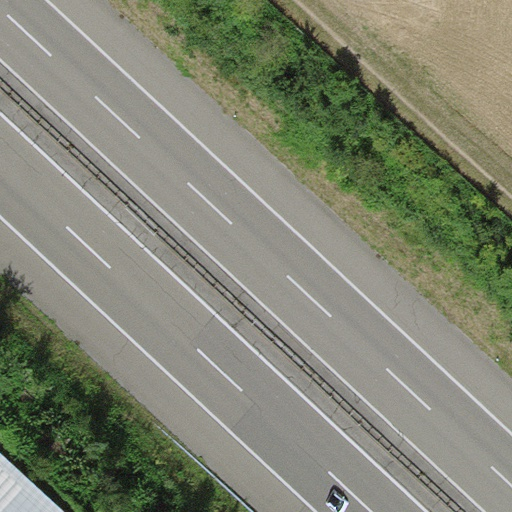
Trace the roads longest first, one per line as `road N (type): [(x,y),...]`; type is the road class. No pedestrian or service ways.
road 1 (motorway): [(511,488),(0,13)]
road 2 (motorway): [(0,171),(371,511)]
road 3 (track): [(277,0),(511,217)]
